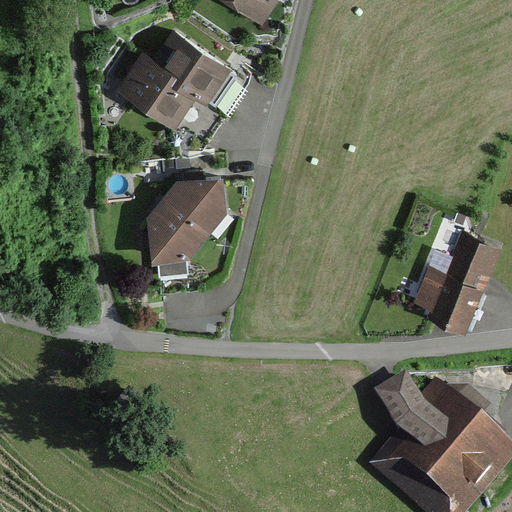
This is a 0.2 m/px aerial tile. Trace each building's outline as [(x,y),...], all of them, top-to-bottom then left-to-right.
[(231,0),(264,23),(279,0),(231,0)] [(115,89),(202,151),(228,114),(230,111),(250,82),(187,38),(175,30),(154,59),(142,51),(115,89)] [(178,184),(147,221),(152,264),(158,264),(185,261),(189,261),(226,213),(223,180),(199,182),(178,184)] [(480,288),(483,289),(501,248),(462,231),(452,254),(434,246),(409,306),(462,329),(480,288)] [(185,261),(158,264),(160,277),(187,274),(185,261)] [(372,465),(425,511),(463,511),(511,456),(511,445),(438,379),(421,396),(403,371),(377,392),(401,431),(372,465)]
